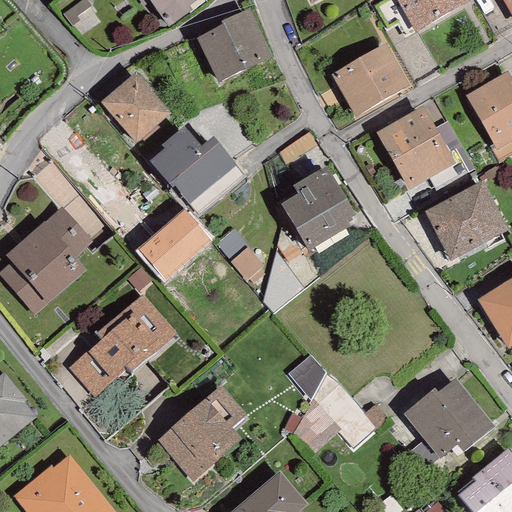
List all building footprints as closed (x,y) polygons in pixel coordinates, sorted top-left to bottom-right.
[(71,26),(80,20),(76,16),(91,6),(86,0),(84,0),(63,15),(71,26)] [(150,0),(165,20),(193,0),(150,0)] [(375,13),(389,5),(386,0),(372,0),(368,3),(375,13)] [(399,0),(416,29),(463,2),(461,0),(399,0)] [(223,82),(244,71),(242,68),(265,57),(245,16),(223,27),(225,31),(203,42),(223,82)] [(357,113),(403,87),(383,52),(337,78),(357,113)] [(511,132),(511,87),(507,78),(470,100),(494,143),(511,132)] [(136,142),(166,116),(134,80),(105,106),(136,142)] [(408,186),(427,176),(423,169),(446,156),(424,116),(381,139),(408,186)] [(499,162),(511,155),(511,132),(494,143),(490,145),(499,162)] [(286,165),(317,144),(309,134),(278,154),(286,165)] [(190,199),(226,169),(213,153),(182,140),(154,163),(171,184),(175,181),(190,199)] [(435,190),(467,172),(455,151),(446,156),(423,169),(435,190)] [(309,248),(345,226),(342,221),(349,217),(324,176),(297,192),(302,200),(286,211),(309,248)] [(451,257),(503,231),(480,189),(430,215),(451,257)] [(45,230),(70,259),(85,247),(87,245),(63,216),(45,230)] [(163,277),(205,241),(187,219),(145,254),(163,277)] [(79,271),(70,259),(45,230),(21,251),(12,258),(17,264),(45,300),(79,271)] [(246,281),(262,267),(247,249),(230,263),(246,281)] [(33,310),(45,300),(17,264),(4,274),(33,310)] [(138,271),(129,280),(140,292),(149,283),(138,271)] [(509,345),(511,342),(511,287),(484,305),(509,345)] [(94,352),(114,375),(125,365),(151,343),(148,339),(157,331),(136,307),(100,338),(105,344),(94,352)] [(114,375),(94,352),(92,350),(70,369),(95,397),(117,378),(114,375)] [(365,415),(325,376),(295,432),(312,455),(338,431),(353,448),(387,417),(376,404),(365,415)] [(21,401),(3,379),(0,382),(0,442),(30,418),(18,403),(21,401)] [(487,428),(453,386),(434,401),(430,396),(407,416),(425,438),(440,457),(458,442),(463,448),(487,428)] [(194,474),(232,441),(221,428),(232,419),(213,398),(165,440),(194,474)] [(272,417),(252,434),(267,451),(287,434),(272,417)] [(421,472),(440,457),(425,438),(406,453),(421,472)] [(474,511),(511,511),(511,458),(508,454),(480,477),(485,483),(464,500),(474,511)] [(30,511),(109,511),(68,462),(21,501),(30,511)] [(290,511),(299,505),(277,480),(240,511),(290,511)]
